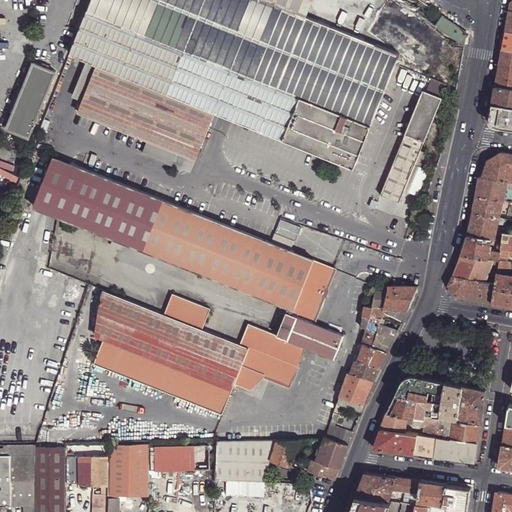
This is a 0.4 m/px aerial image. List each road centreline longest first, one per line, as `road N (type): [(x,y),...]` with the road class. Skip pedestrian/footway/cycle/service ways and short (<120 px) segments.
road 1 (tertiary): [(426,302),(467,133)]
road 2 (tertiary): [(426,302),(356,458)]
road 3 (residential): [(507,318),(482,477)]
road 4 (residential): [(482,477),(356,458)]
